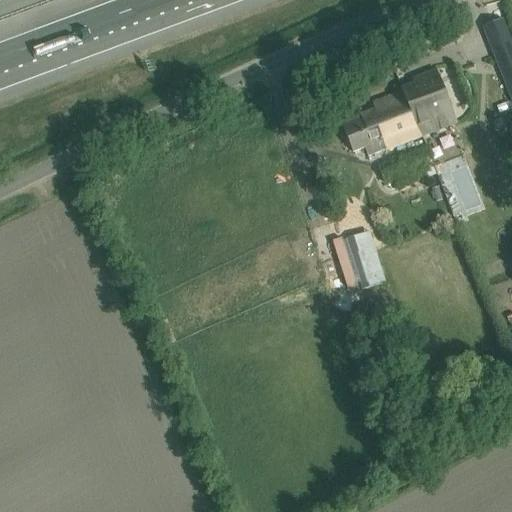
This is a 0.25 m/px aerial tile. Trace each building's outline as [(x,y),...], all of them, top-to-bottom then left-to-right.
[(495,19),(502,47),(511,44),(511,24),(510,15),(495,19)] [(439,39),(445,54),(467,46),(462,30),(439,39)] [(511,50),(493,58),(511,104),(511,50)] [(413,83),(415,88),(374,105),(376,110),(359,116),(360,117),(342,124),(353,154),(365,150),(368,157),(387,149),(388,150),(456,123),(436,74),(413,83)] [(426,149),(378,168),(384,185),(433,166),(426,149)] [(355,229),(370,282),(388,277),(374,224),(355,229)] [(166,321),(155,326),(165,347),(175,342),(166,321)]
